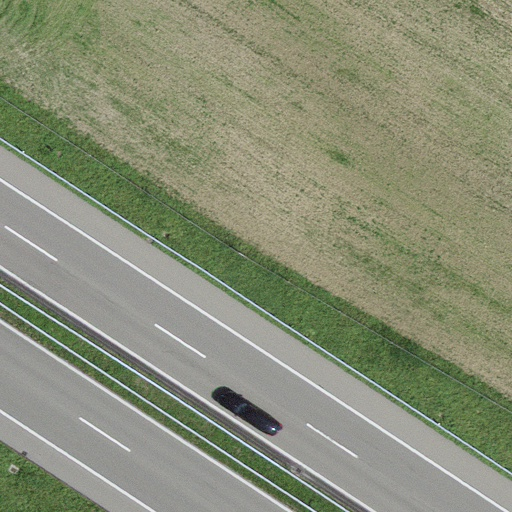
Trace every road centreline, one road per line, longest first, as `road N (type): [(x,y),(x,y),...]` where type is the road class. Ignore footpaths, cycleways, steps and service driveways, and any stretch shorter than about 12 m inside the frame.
road 1 (motorway): [(442,511),(0,221)]
road 2 (motorway): [(0,368),(219,511)]
